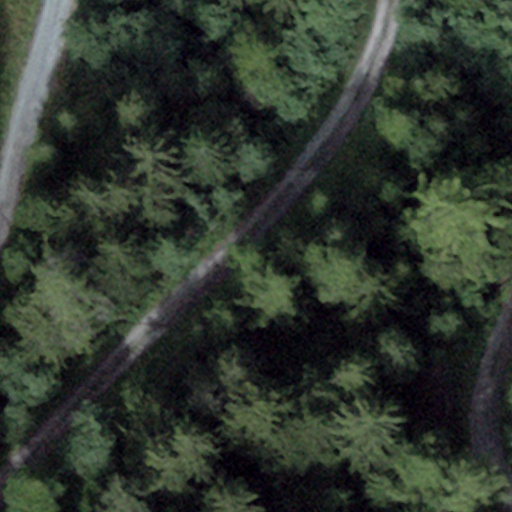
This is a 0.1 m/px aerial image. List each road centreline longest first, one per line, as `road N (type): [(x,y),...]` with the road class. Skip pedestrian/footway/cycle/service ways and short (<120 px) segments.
road 1 (track): [(389,0),(355,90),(322,142),(252,227),(54,428),(0,499)]
road 2 (track): [(511,489),(501,484),(462,418),(511,281)]
road 3 (track): [(0,211),(56,0)]
